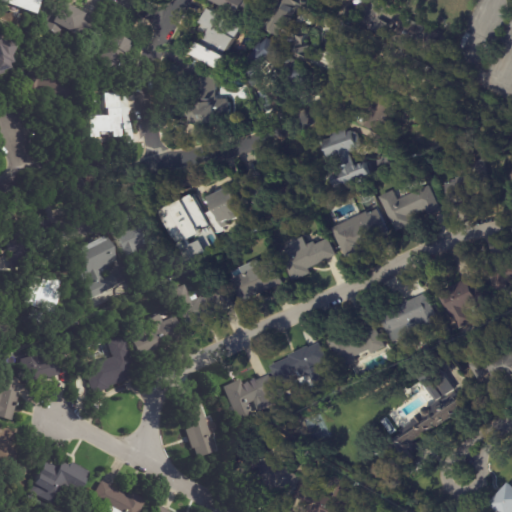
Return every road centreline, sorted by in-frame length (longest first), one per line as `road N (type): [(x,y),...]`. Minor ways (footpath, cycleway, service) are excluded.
road 1 (residential): [(511,226),(459,233),(189,361),(162,383),(144,458)]
road 2 (residential): [(0,186),(26,174),(151,161),(233,142),(316,101),(333,76),(353,0)]
road 3 (residential): [(239,511),(57,413)]
road 4 (residential): [(151,161),(138,91),(176,0)]
